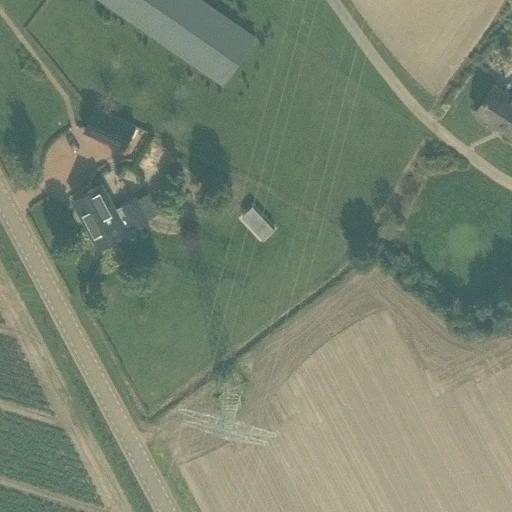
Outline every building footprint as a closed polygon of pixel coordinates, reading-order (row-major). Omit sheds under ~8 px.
[(256,37),(201,0),(103,0),(224,83),(256,37)] [(511,136),(511,95),(494,84),(475,112),(511,136)] [(95,107),(85,130),(124,149),(135,126),(95,107)] [(73,199),(99,246),(127,232),(127,231),(134,227),(135,228),(149,220),(137,197),(115,209),(102,184),(73,199)] [(274,229),(269,223),(258,233),(263,239),(274,229)]
